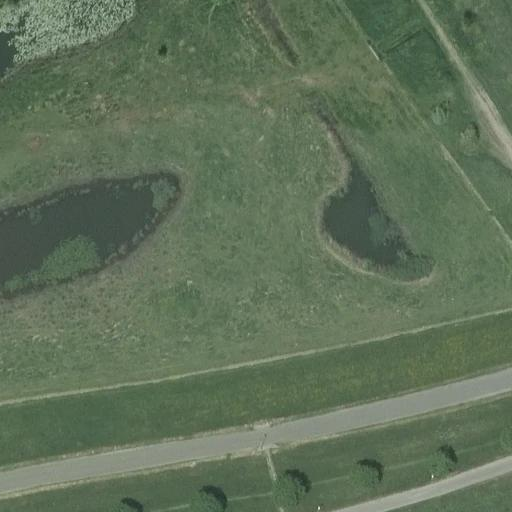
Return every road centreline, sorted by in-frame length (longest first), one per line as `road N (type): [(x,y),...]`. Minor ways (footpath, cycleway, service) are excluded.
road 1 (unclassified): [(511,387),(0,490)]
road 2 (track): [(429,18),(511,147)]
road 3 (unclassified): [(511,469),(369,511)]
